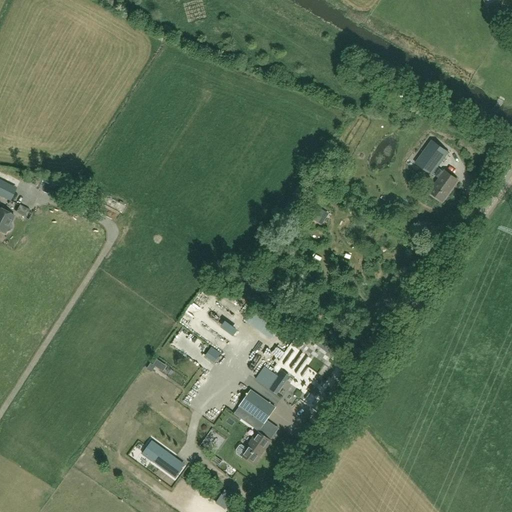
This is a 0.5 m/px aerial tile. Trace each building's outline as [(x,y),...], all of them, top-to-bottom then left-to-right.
[(366,110),(369,100),(364,98),(361,108),(366,110)] [(443,201),(459,180),(446,170),(446,171),(439,166),(449,152),(433,140),(417,163),(433,174),(434,173),(440,178),(431,191),(443,201)] [(16,187),(0,179),(0,195),(10,201),(16,187)] [(44,192),(50,194),(53,187),(46,185),(44,192)] [(28,209),(19,204),(16,212),(25,216),(28,209)] [(329,213),(316,206),(309,217),(322,225),(329,213)] [(11,223),(16,215),(1,207),(0,207),(0,230),(6,233),(7,231),(10,230),(12,226),(11,223)] [(254,331),(237,352),(252,364),(259,356),(252,351),(263,337),(254,331)] [(282,341),(269,363),(285,372),(283,376),(318,396),(327,381),(315,375),(317,372),(321,374),(326,366),(322,363),(327,354),(308,343),(303,353),(282,341)] [(212,348),(205,358),(215,365),(222,355),(212,348)] [(159,368),(162,363),(156,359),(153,364),(155,366),(159,368)] [(151,372),(155,366),(153,364),(150,363),(146,368),(151,372)] [(265,367),(256,379),(269,389),(278,377),(265,367)] [(275,407),(251,389),(235,411),(247,419),(252,413),(264,422),(275,407)] [(254,463),(271,440),(269,439),(276,430),(271,426),(264,435),(258,431),(246,447),(242,444),(239,445),(236,450),(236,454),(242,457),(243,455),(254,463)] [(152,440),(141,455),(175,479),(186,464),(152,440)]
